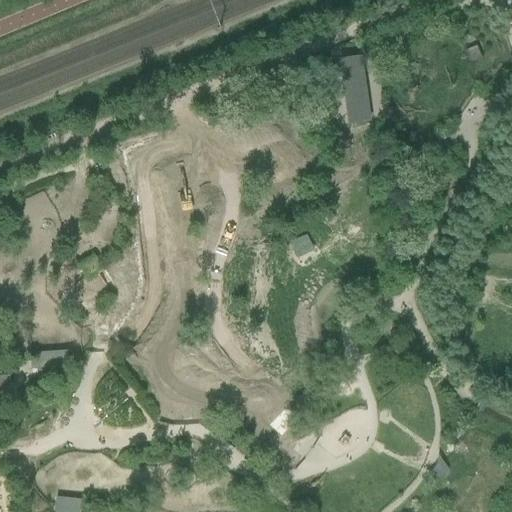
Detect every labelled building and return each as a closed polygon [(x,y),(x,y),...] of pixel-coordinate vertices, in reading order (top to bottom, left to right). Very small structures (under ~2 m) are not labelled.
[(481,58),(477,44),(466,48),(471,62),(481,58)] [(357,54),(337,56),(338,61),(340,82),(344,106),(346,123),(358,121),(372,120),(363,53),(357,54)] [(307,234),(288,243),(296,260),(315,252),(307,234)] [(100,261),(96,255),(93,257),(83,263),(79,265),(88,279),(105,269),(100,261)] [(59,346),(29,349),(29,354),(30,369),(41,368),(61,367),(59,352),(59,346)] [(0,386),(9,386),(8,372),(0,372),(0,386)] [(493,406),(484,401),(481,406),(478,411),(477,412),(485,417),(487,415),(491,408),(493,406)] [(285,410),(269,428),(283,440),(287,436),(295,426),(299,422),(285,410)] [(457,440),(445,439),(444,451),(450,452),(470,453),(470,441),(457,440)] [(439,454),(437,452),(437,456),(436,461),(434,465),(431,468),(428,471),(424,474),(430,474),(445,475),(448,468),(441,457),(439,454)] [(78,498),(55,496),(53,511),(76,511),(77,502),(78,498)]
